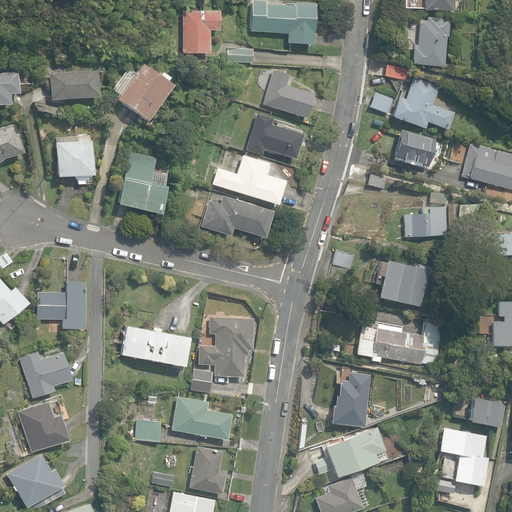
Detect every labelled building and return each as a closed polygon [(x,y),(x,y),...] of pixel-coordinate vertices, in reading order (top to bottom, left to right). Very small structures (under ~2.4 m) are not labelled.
[(422,10),(453,11),(452,0),(402,0),(402,8),(422,8),(422,10)] [(285,43),(310,44),(313,4),(292,3),(292,6),(250,3),(248,32),(285,34),(285,43)] [(180,53),(207,53),(207,29),(215,29),(215,11),(180,11),(180,53)] [(409,63),(442,67),(445,36),(447,36),(449,19),(425,16),(425,20),(418,20),(415,45),(411,44),(409,63)] [(375,48),(395,50),(396,38),(375,37),(375,48)] [(251,49),(228,48),(227,62),(250,63),(251,49)] [(116,99),(144,120),(170,85),(142,64),(116,99)] [(405,69),(386,66),(384,77),(404,81),(405,69)] [(260,104),(303,117),(310,93),(284,85),(287,74),(271,69),(260,104)] [(48,74),(49,99),(97,96),(96,71),(48,74)] [(0,72),(0,104),(8,104),(7,94),(17,93),(16,72),(0,72)] [(424,121),(446,129),(452,112),(430,105),(437,86),(411,77),(404,99),(396,97),(389,117),(422,128),(424,121)] [(369,107),(386,113),(391,99),(374,93),(369,107)] [(264,150),(292,159),(300,134),(269,124),(271,118),(255,113),(243,150),(259,155),(261,150),(264,151),(264,150)] [(373,119),(371,124),(380,127),(382,122),(373,119)] [(0,160),(3,158),(23,153),(14,124),(0,128),(0,160)] [(391,158),(426,167),(433,139),(398,129),(391,158)] [(54,136),(55,178),(92,176),(91,141),(89,141),(89,135),(54,136)] [(459,176),(511,188),(511,152),(468,142),(459,176)] [(116,204),(158,213),(164,186),(161,186),(164,175),(151,172),(154,157),(128,151),(116,204)] [(210,184),(275,204),(282,180),(263,174),(267,163),(241,155),(235,174),(215,167),(210,184)] [(365,184),(383,189),(386,179),(368,173),(365,184)] [(75,185),(89,185),(91,177),(73,177),(75,185)] [(427,202),(446,204),(447,193),(428,192),(427,202)] [(231,228),(262,237),(270,211),(221,196),(219,204),(207,200),(199,226),(228,236),(231,228)] [(458,205),(459,225),(475,224),(479,204),(458,205)] [(402,215),(403,237),(445,234),(443,206),(420,208),(421,214),(402,215)] [(457,246),(469,247),(471,227),(459,226),(457,246)] [(508,255),(509,261),(511,260),(511,233),(487,235),(488,256),(508,255)] [(331,263),(350,269),(354,255),(335,250),(331,263)] [(0,255),(0,269),(11,261),(5,252),(0,255)] [(377,298),(418,307),(427,267),(413,264),(412,268),(385,262),(384,264),(378,263),(375,275),(382,277),(377,298)] [(3,322),(9,330),(15,322),(10,316),(26,302),(12,287),(8,291),(0,281),(0,323),(1,324),(3,322)] [(59,328),(81,328),(82,281),(63,281),(63,292),(36,292),(35,318),(60,319),(59,328)] [(490,345),(511,345),(511,300),(495,301),(495,316),(501,316),(501,321),(490,321),(490,345)] [(212,376),(241,378),(243,356),(247,356),(247,349),(251,349),(252,317),(208,315),(207,334),(213,334),(212,347),(197,346),(196,364),(210,365),(210,361),(213,361),(212,376)] [(419,362),(435,365),(442,322),(424,318),(421,336),(400,332),(401,328),(370,323),(369,328),(359,326),(354,354),(370,356),(370,355),(371,355),(370,360),(379,362),(379,357),(419,364),(419,362)] [(118,355),(149,360),(154,331),(123,325),(118,355)] [(154,331),(149,360),(181,366),(187,337),(154,331)] [(341,346),(322,342),(320,353),(339,357),(341,346)] [(17,357),(31,398),(52,391),(50,385),(69,379),(59,351),(37,359),(35,351),(17,357)] [(189,389),(208,392),(211,371),(192,368),(189,389)] [(328,422),(363,426),(369,374),(347,371),(346,380),(338,379),(338,384),(337,384),(336,395),(334,394),(333,405),(331,405),(328,422)] [(203,435),(225,439),(230,414),(205,409),(206,401),(175,396),(169,429),(199,434),(198,436),(203,436),(203,435)] [(16,411),(29,451),(65,439),(57,414),(50,417),(45,401),(16,411)] [(132,439),(158,442),(160,421),(134,418),(132,439)] [(320,445),(331,475),(374,459),(371,452),(382,449),(373,426),(320,445)] [(451,480),(480,486),(485,457),(480,456),(484,435),(441,427),(437,450),(456,454),(451,480)] [(187,487),(219,493),(223,474),(216,473),(220,451),(195,446),(187,487)] [(25,505),(27,509),(42,504),(63,492),(59,486),(61,485),(52,468),(48,470),(39,454),(5,473),(11,485),(10,486),(13,490),(14,490),(23,506),(25,505)] [(408,457),(415,477),(423,474),(415,454),(408,457)] [(150,482),(170,486),(172,474),(152,471),(150,482)] [(318,511),(348,511),(361,507),(354,489),(365,485),(360,471),(348,476),(348,477),(325,485),(328,492),(313,498),(318,511)] [(167,511),(210,511),(213,500),(171,491),(167,511)] [(62,511),(90,511),(88,503),(62,511)]
